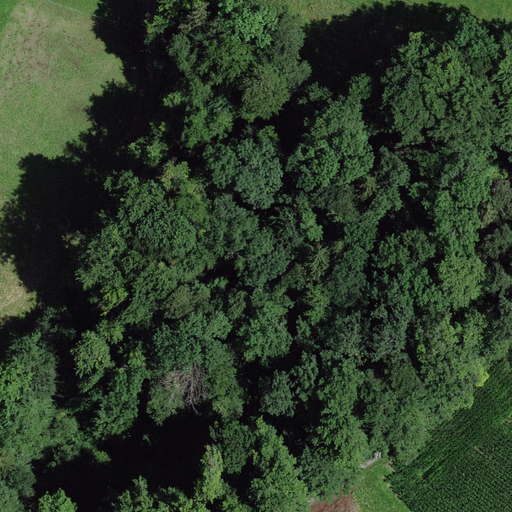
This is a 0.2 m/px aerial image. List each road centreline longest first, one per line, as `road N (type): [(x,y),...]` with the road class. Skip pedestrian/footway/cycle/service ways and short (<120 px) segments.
road 1 (track): [(152,0),(131,170),(0,392)]
road 2 (track): [(247,511),(375,403),(511,317)]
